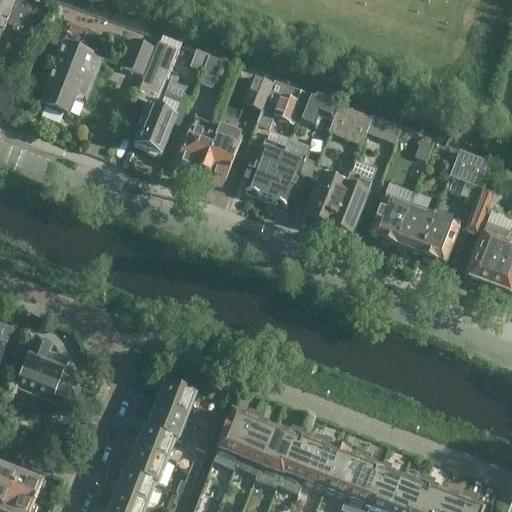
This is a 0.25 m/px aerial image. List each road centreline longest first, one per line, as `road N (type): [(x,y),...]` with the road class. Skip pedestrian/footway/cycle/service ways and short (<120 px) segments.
road 1 (residential): [(511,356),(0,156)]
road 2 (residential): [(78,511),(148,335),(0,277)]
